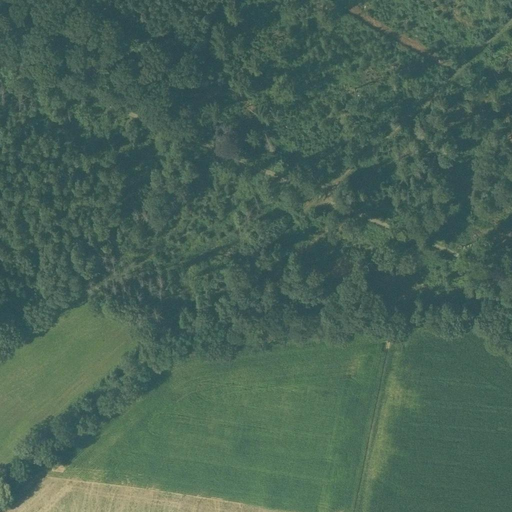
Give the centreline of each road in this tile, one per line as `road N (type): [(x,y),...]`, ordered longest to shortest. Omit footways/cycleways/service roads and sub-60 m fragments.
road 1 (track): [(0,491),(511,19)]
road 2 (track): [(0,55),(511,283)]
road 3 (track): [(162,342),(511,300)]
